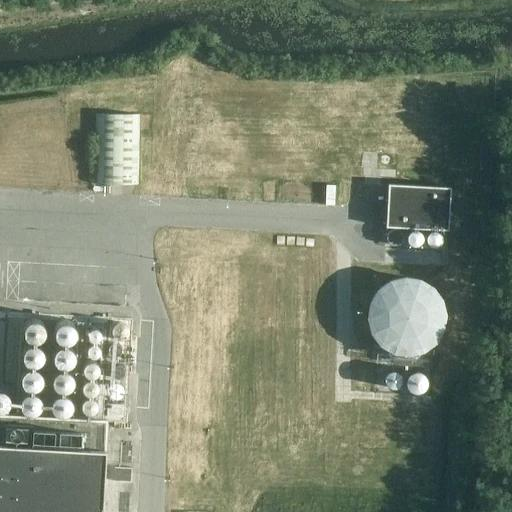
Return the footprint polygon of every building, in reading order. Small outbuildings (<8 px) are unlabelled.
[(18,116),(37,109),(31,94),(13,100),(18,116)] [(17,151),(16,178),(64,179),(65,119),(27,119),(26,151),(17,151)] [(448,231),(450,188),(387,184),(385,227),(448,231)] [(386,236),(386,238),(386,239),(387,241),(387,242),(388,243),(390,244),(391,245),(393,245),(394,246),(396,245),(397,245),(399,244),(400,243),(401,242),(401,241),(402,239),(402,238),(402,236),(401,235),(401,233),(400,232),(399,231),(397,230),(396,230),(394,230),(393,230),(391,230),(390,231),(388,232),(387,233),(387,235),(386,236)] [(406,237),(406,239),(406,240),(407,242),(408,243),(409,244),(410,245),(411,246),(413,247),(414,247),(416,247),(417,246),(419,245),(420,244),(421,243),(422,242),(422,240),(422,239),(422,237),(422,236),(421,234),(420,233),(419,232),(417,231),(416,231),(414,231),(413,231),(411,231),(410,232),(409,233),(408,234),(407,236),(406,237)] [(426,238),(426,240),(426,241),(426,243),(427,244),(428,246),(429,247),(431,247),(432,248),(434,248),(435,248),(437,247),(438,247),(439,246),(440,244),(441,243),(442,241),(442,240),(442,238),(441,237),(440,235),(439,234),(438,233),(437,232),(435,232),(434,232),(432,232),(431,232),(429,233),(428,234),(427,235),(426,237),(426,238)] [(0,261),(0,276),(4,281),(19,270),(9,255),(0,261)] [(41,258),(26,267),(35,282),(49,274),(41,258)] [(393,365),(431,367),(432,345),(435,342),(443,330),(446,315),(442,299),(433,286),(420,278),(404,276),(389,279),(376,289),(368,302),(366,317),(370,333),(378,345),(386,350),(393,352),(393,365)] [(0,300),(11,302),(13,287),(0,285),(0,300)] [(26,338),(28,339),(29,339),(31,340),(33,340),(35,340),(36,339),(38,339),(40,338),(41,337),(42,335),(43,334),(44,332),(44,330),(44,328),(44,326),(43,325),(42,323),(41,322),(40,320),(38,319),(37,319),(35,318),(33,318),(31,318),(30,319),(28,319),(26,320),(25,321),(24,323),(23,324),(22,326),(22,328),(22,330),(22,331),(23,333),(24,335),(25,336),(26,338)] [(63,320),(61,320),(59,321),(58,322),(56,323),(55,324),(54,326),(53,327),(53,329),(53,331),(53,333),(53,334),(54,336),(55,338),(57,339),(58,340),(60,341),(61,341),(63,342),(65,342),(67,341),(68,341),(70,340),(71,339),(73,337),(74,336),(74,334),(75,332),(75,330),(75,329),(74,327),(73,325),(72,324),(71,322),(70,321),(68,320),(66,320),(65,320),(63,320)] [(115,324),(114,325),(113,326),(112,327),(111,329),(111,330),(111,332),(111,334),(112,335),(113,337),(114,338),(115,339),(116,339),(118,340),(119,340),(121,340),(123,340),(124,339),(125,338),(127,337),(127,335),(128,334),(128,332),(128,331),(128,329),(128,328),(127,326),(126,325),(124,324),(123,323),(121,323),(120,323),(118,323),(117,323),(115,324)] [(86,356),(100,357),(101,328),(87,328),(86,356)] [(24,361),(25,362),(27,363),(29,364),(30,364),(32,364),(34,364),(36,363),(37,363),(39,361),(40,360),(41,359),(42,357),(42,355),(43,354),(43,352),(42,350),(42,348),(41,347),(40,345),(38,344),(37,343),(35,343),(33,342),(31,342),(30,342),(28,343),(26,344),(25,345),(23,346),(22,347),(21,349),(21,351),(21,353),(21,354),(21,356),(22,358),(23,359),(24,361)] [(123,345),(122,344),(121,344),(119,343),(117,344),(116,344),(114,345),(113,346),(112,347),(111,348),(111,350),(111,351),(111,353),(111,354),(112,356),(113,357),(114,358),(115,359),(117,359),(118,360),(120,359),(121,359),(123,358),(124,357),(125,356),(126,355),(126,353),(127,352),(127,350),(126,349),(126,347),(125,346),(123,345)] [(67,344),(65,344),(63,344),(62,344),(60,344),(58,345),(56,346),(55,347),(54,348),(53,350),(52,351),(52,353),(52,355),(52,357),(52,358),(53,360),(54,362),(55,363),(57,364),(58,365),(60,365),(62,366),(64,366),(66,365),(67,365),(69,364),(70,363),(71,361),(72,360),(73,358),(74,356),(74,354),(73,353),(73,351),(72,349),(71,348),(70,346),(68,345),(67,344)] [(88,375),(90,375),(91,375),(93,375),(94,374),(95,373),(97,372),(97,371),(98,369),(98,368),(98,366),(98,365),(97,363),(97,362),(96,361),(94,360),(93,359),(91,359),(90,359),(88,359),(87,359),(85,360),(84,361),(83,362),(82,364),(82,365),(82,367),(82,369),(82,370),(83,371),(84,373),(85,374),(87,374),(88,375)] [(122,366),(121,365),(120,365),(118,364),(117,364),(115,364),(114,365),(113,366),(112,367),(111,368),(110,369),(110,371),(110,372),(110,374),(111,375),(111,376),(112,377),(114,378),(115,379),(116,379),(118,379),(119,379),(121,378),(122,378),(123,377),(124,375),(124,374),(125,373),(125,371),(125,370),(124,368),(123,367),(122,366)] [(40,371),(39,370),(38,369),(36,368),(35,367),(33,366),(31,366),(29,366),(27,366),(26,367),(24,368),(23,369),(22,370),(21,372),(20,374),(20,376),(19,377),(20,379),(20,381),(21,383),(22,384),(23,385),(25,386),(26,387),(28,388),(30,388),(32,388),(33,388),(35,387),(37,386),(38,385),(39,384),(40,382),(41,380),(41,379),(42,377),(41,375),(41,373),(40,371)] [(57,389),(59,389),(61,390),(62,390),(64,389),(66,389),(68,388),(69,387),(70,385),(71,384),(72,382),(72,380),(72,378),(72,377),(72,375),(71,373),(70,372),(69,370),(67,369),(66,368),(64,368),(62,368),(60,368),(58,368),(57,369),(55,370),(54,371),(53,372),(52,374),(51,375),(50,377),(50,379),(50,381),(51,382),(52,384),(53,386),(54,387),(55,388),(57,389)] [(384,378),(384,380),(384,381),(384,383),(385,384),(386,386),(387,387),(389,388),(390,388),(392,389),(393,389),(395,388),(396,388),(398,387),(399,386),(400,384),(401,383),(401,381),(401,380),(401,378),(401,377),(400,375),(399,374),(398,373),(396,372),(395,372),(393,371),(392,371),(390,372),(389,372),(387,373),(386,374),(385,375),(384,377),(384,378)] [(405,380),(405,382),(405,384),(405,385),(406,387),(407,388),(408,390),(410,391),(411,392),(413,392),(415,393),(416,393),(418,392),(420,392),(421,391),(423,390),(424,388),(425,387),(425,385),(426,384),(426,382),(426,380),(425,378),(425,377),(424,375),(423,374),(421,373),(420,372),(418,372),(416,371),(415,371),(413,372),(411,372),(410,373),(408,374),(407,375),(406,377),(405,378),(405,380)] [(88,394),(90,394),(91,394),(93,393),(94,392),(95,391),(96,390),(97,388),(97,387),(98,385),(97,384),(97,382),(96,381),(95,380),(94,379),(93,378),(91,377),(90,377),(88,377),(86,378),(85,378),(84,379),(82,380),(82,382),(81,383),(81,385),(81,387),(81,388),(82,390),(83,391),(84,392),(85,393),(87,394),(88,394)] [(121,396),(122,396),(122,395),(123,394),(123,393),(123,392),(123,391),(123,390),(123,389),(122,388),(122,387),(121,386),(120,385),(119,384),(118,384),(117,384),(116,383),(115,383),(114,383),(113,383),(112,384),(111,384),(110,385),(109,385),(109,386),(108,387),(107,388),(107,389),(107,390),(106,391),(106,392),(107,393),(107,394),(107,395),(108,396),(108,397),(109,397),(109,398),(110,398),(111,399),(112,399),(113,400),(114,400),(115,400),(116,400),(117,399),(118,399),(119,399),(119,398),(120,398),(121,397),(121,396)] [(7,404),(8,403),(8,402),(9,401),(9,400),(9,399),(9,398),(9,397),(9,396),(8,396),(8,395),(8,394),(7,393),(7,392),(6,391),(5,391),(5,390),(4,389),(3,389),(2,389),(1,388),(0,388),(0,387),(0,409),(1,409),(2,409),(3,408),(4,408),(4,407),(5,407),(6,406),(6,405),(7,405),(7,404)] [(21,408),(22,410),(24,411),(25,411),(27,412),(29,412),(31,412),(33,411),(34,411),(36,410),(37,409),(38,407),(39,406),(40,404),(40,402),(40,400),(40,398),(39,397),(38,395),(37,394),(36,392),(35,391),(33,391),(31,390),(29,390),(28,390),(26,391),(24,391),(23,392),(21,393),(20,395),(19,396),(19,398),(18,400),(18,402),(18,403),(19,405),(20,407),(21,408)] [(56,413),(58,413),(60,414),(62,413),(64,413),(66,412),(68,411),(69,409),(70,407),(71,405),(71,403),(71,401),(70,399),(69,397),(68,395),(67,394),(65,393),(63,392),(61,392),(59,392),(57,392),(55,393),(53,394),(52,396),(50,397),(50,399),(49,401),(49,403),(49,405),(50,407),(51,409),(52,410),(54,412),(56,413)] [(93,397),(92,396),(90,395),(89,395),(87,395),(86,396),(84,396),(83,397),(82,398),(81,399),(80,401),(80,402),(80,404),(80,406),(81,407),(82,408),(83,410),(84,410),(85,411),(87,412),(88,412),(90,411),(92,411),(93,410),(94,409),(95,408),(96,407),(96,405),(96,404),(96,402),(96,400),(95,399),(94,398),(93,397)] [(0,511),(101,511),(106,422),(106,420),(0,414),(0,511)] [(131,468),(114,467),(114,481),(130,482),(131,468)]
